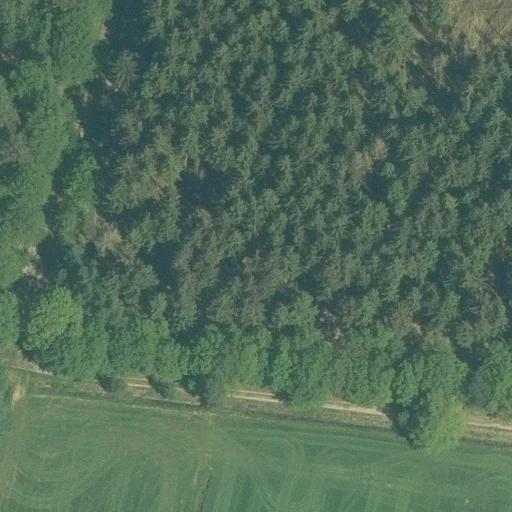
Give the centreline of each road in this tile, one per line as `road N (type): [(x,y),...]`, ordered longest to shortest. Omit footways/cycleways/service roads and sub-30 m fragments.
road 1 (track): [(511,423),(0,372)]
road 2 (track): [(12,374),(123,0)]
